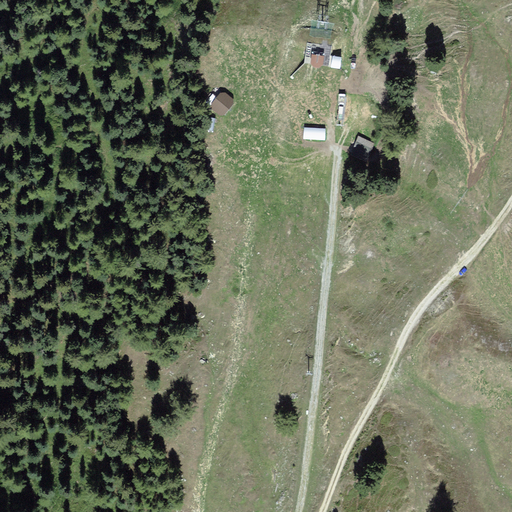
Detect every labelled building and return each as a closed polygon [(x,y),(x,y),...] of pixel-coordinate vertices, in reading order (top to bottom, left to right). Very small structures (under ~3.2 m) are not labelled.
[(326,28),(327,16),(312,16),(312,28),(326,28)] [(312,63),(325,62),(324,48),(312,49),(312,63)] [(341,57),(332,55),(330,67),(340,68),(341,57)] [(225,92),(220,93),(211,104),(213,110),(220,115),(225,114),(234,103),(234,99),(225,92)] [(325,128),(304,127),(303,139),(325,140),(325,128)] [(370,155),(374,140),(358,136),(354,151),(370,155)]
